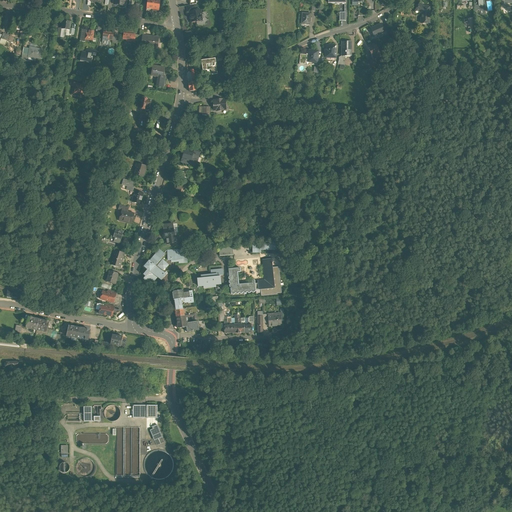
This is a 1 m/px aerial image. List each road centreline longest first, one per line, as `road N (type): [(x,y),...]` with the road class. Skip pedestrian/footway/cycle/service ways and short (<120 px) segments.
road 1 (track): [(124,398),(124,422),(145,422),(141,480),(115,480),(95,457),(71,448),(71,426),(114,424)]
road 2 (residential): [(401,0),(281,52),(208,97),(180,98)]
road 3 (tertiary): [(180,98),(132,281),(137,323)]
road 4 (residential): [(176,26),(0,5)]
road 5 (residential): [(171,398),(0,399)]
road 6 (residential): [(137,323),(0,303)]
road 7 (tertiary): [(171,398),(220,511)]
